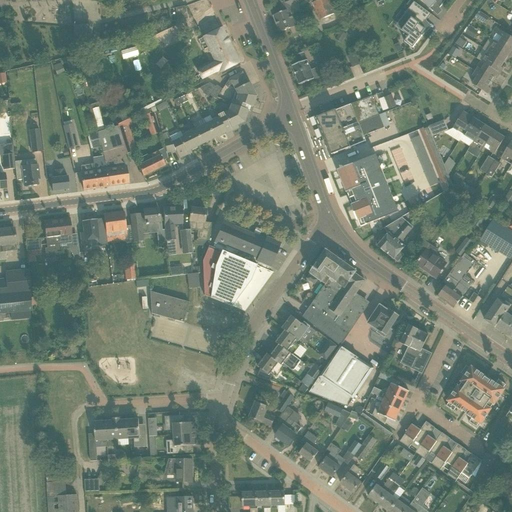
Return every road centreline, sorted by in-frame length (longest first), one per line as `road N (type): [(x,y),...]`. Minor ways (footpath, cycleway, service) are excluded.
road 1 (tertiary): [(290,113),(168,184),(0,210)]
road 2 (residential): [(226,401),(242,351),(309,242),(331,221)]
road 3 (residential): [(226,401),(86,408),(75,418),(77,468)]
road 4 (tertiary): [(453,323),(364,257),(331,221)]
road 5 (residential): [(345,511),(221,420)]
road 6 (tertiary): [(290,113),(248,0)]
